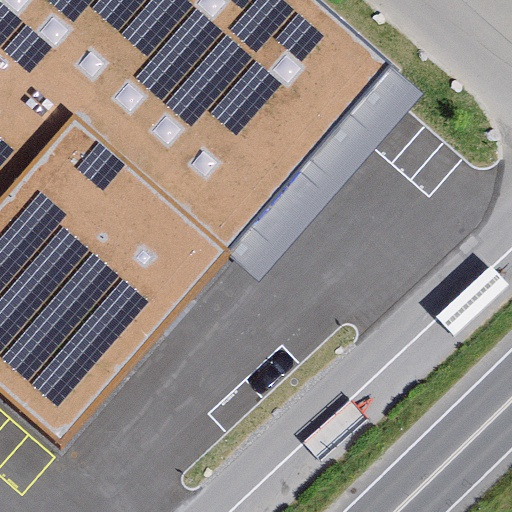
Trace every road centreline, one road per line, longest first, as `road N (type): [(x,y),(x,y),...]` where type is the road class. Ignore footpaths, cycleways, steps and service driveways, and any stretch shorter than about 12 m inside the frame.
road 1 (unclassified): [(227,511),(511,249)]
road 2 (trunk): [(511,400),(396,511)]
road 3 (residential): [(399,0),(511,100)]
